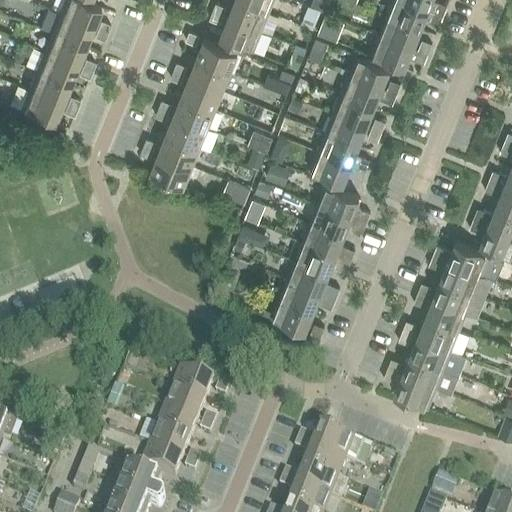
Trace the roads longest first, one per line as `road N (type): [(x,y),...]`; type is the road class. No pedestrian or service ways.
road 1 (residential): [(339,392),(496,0)]
road 2 (residential): [(94,164),(161,0)]
road 3 (residential): [(279,390),(225,511)]
